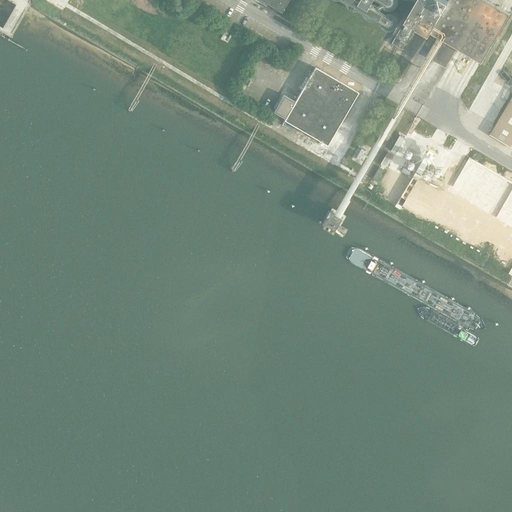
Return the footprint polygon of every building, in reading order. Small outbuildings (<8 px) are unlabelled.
[(260,0),(282,12),(288,0),(260,0)] [(496,5),(488,0),(416,0),(407,17),(409,19),(402,30),(411,35),(418,24),(431,32),(469,53),(483,61),(511,13),(496,5)] [(326,145),(357,93),(315,68),(284,120),(326,145)] [(511,96),(489,135),(511,148),(511,96)] [(334,210),(326,223),(337,229),(345,216),(334,210)]
